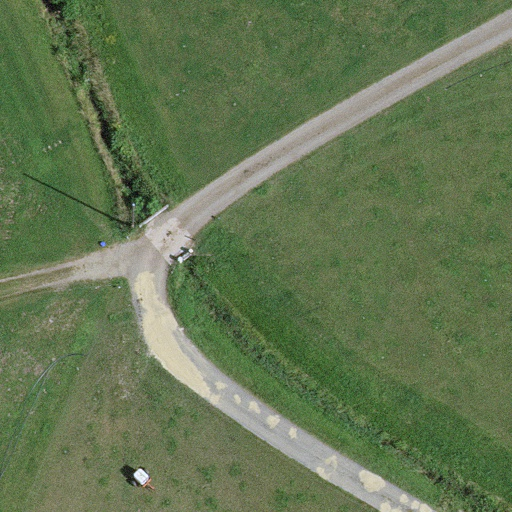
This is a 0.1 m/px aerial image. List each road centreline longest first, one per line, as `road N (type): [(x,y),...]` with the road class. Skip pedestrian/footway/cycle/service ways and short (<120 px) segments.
road 1 (track): [(408,511),(177,352),(150,277)]
road 2 (track): [(150,277),(128,267),(0,297)]
